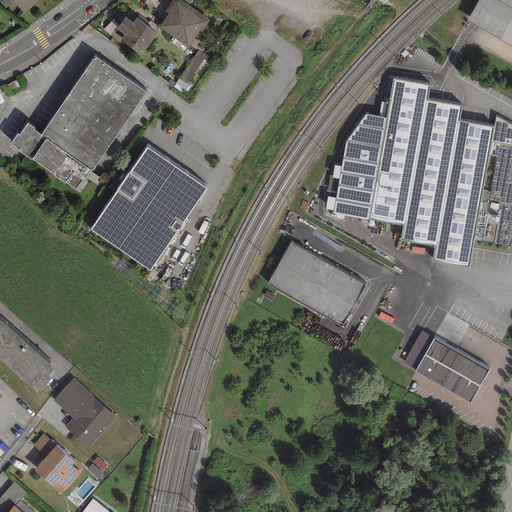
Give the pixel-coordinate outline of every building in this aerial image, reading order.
[(0,0),(0,2),(6,8),(13,2),(24,14),(38,0),(0,0)] [(511,0),(479,0),(468,20),(511,44),(511,0)] [(207,21),(178,1),(160,28),(189,48),(207,21)] [(135,24),(126,17),(118,28),(125,34),(121,39),(143,56),(160,35),(140,18),(135,24)] [(184,86),(207,56),(199,50),(177,81),(184,86)] [(46,139),(32,159),(54,174),(53,176),(64,183),(65,182),(75,189),(82,179),(84,180),(90,170),(91,171),(146,92),(94,57),(41,135),(46,139)] [(429,77),(392,72),(386,110),(365,107),(345,135),(334,207),(403,218),(400,232),(435,238),(433,253),(469,259),(472,237),(510,243),(511,233),(511,122),(494,112),(493,120),(456,115),(458,99),(426,94),(429,77)] [(46,139),(41,135),(33,130),(34,128),(27,124),(19,135),(17,134),(10,144),(20,151),(20,152),(31,160),(32,159),(46,139)] [(208,185),(149,145),(92,228),(151,268),(208,185)] [(293,243),(270,284),(341,325),(365,283),(293,243)] [(56,364),(2,316),(0,318),(0,354),(39,389),(53,374),(50,371),(56,364)] [(416,373),(471,403),(491,367),(436,338),(416,373)] [(116,417),(73,378),(53,400),(73,417),(64,427),(89,448),(116,417)] [(44,435),(35,445),(47,455),(35,468),(44,476),(41,479),(60,495),(83,469),(44,435)] [(109,511),(92,499),(82,511),(109,511)]
